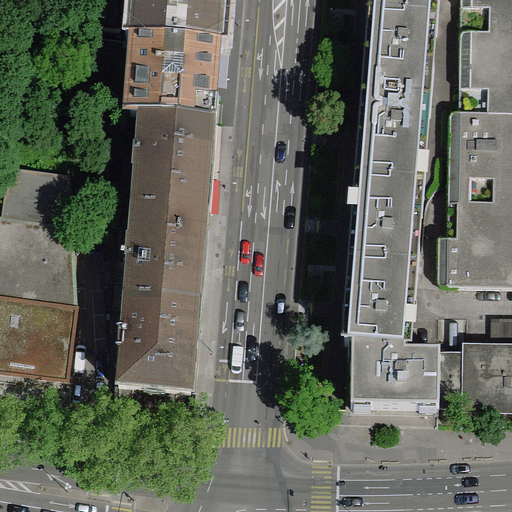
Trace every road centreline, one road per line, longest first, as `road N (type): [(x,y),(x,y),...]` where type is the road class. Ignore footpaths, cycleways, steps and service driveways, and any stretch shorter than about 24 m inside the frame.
road 1 (secondary): [(242,490),(286,0)]
road 2 (secondary): [(511,503),(242,490)]
road 3 (secondary): [(242,490),(0,461)]
